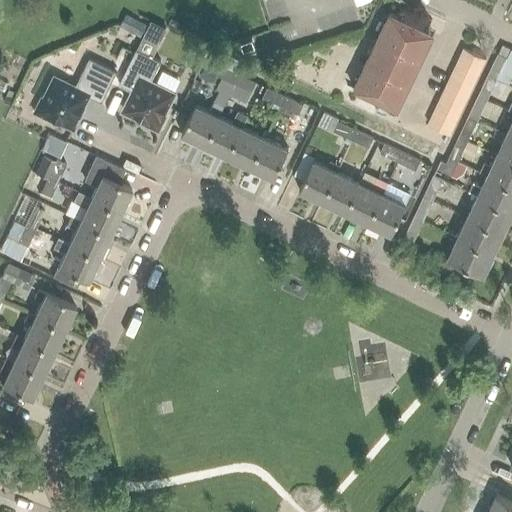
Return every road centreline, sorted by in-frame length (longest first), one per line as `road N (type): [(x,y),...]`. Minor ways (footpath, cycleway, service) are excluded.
road 1 (unclassified): [(33,494),(168,209),(184,196),(204,195),(511,337)]
road 2 (residential): [(428,511),(511,338)]
